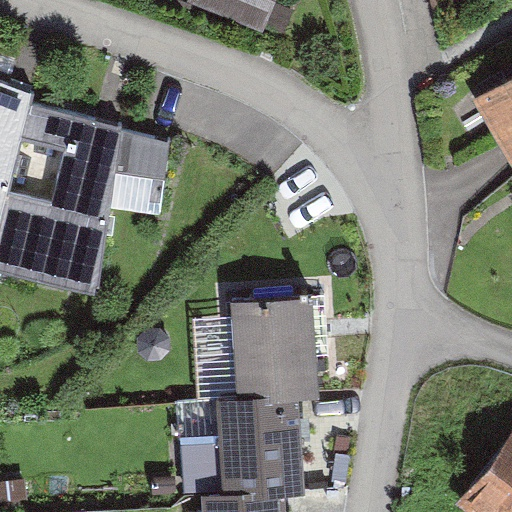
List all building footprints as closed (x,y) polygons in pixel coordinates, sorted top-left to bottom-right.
[(263,0),(176,0),(171,14),(269,53),(282,19),(260,10),(263,0)] [(511,66),(453,104),(511,196),(511,66)] [(19,106),(0,99),(0,184),(17,116),(19,106)] [(17,116),(0,184),(0,286),(85,309),(96,220),(152,228),(158,157),(17,116)] [(296,307),(215,313),(222,416),(285,411),(303,410),(296,307)] [(222,416),(201,417),(207,511),(277,511),(292,511),(285,411),(222,416)] [(511,511),(511,427),(449,511),(511,511)] [(0,511),(14,511),(14,503),(0,503),(0,511)]
